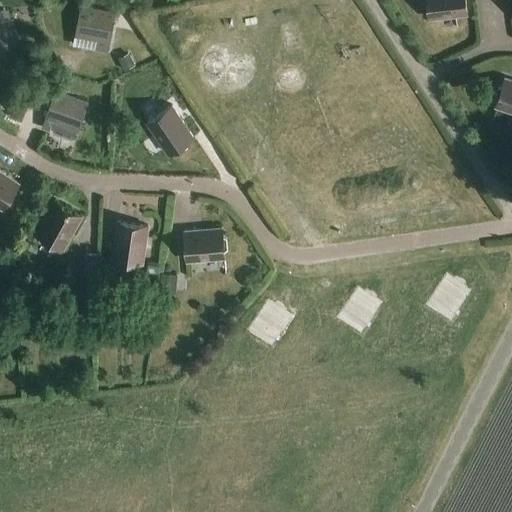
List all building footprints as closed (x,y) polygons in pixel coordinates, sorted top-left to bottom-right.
[(467,15),(465,0),(427,0),(430,19),(467,15)] [(95,48),(100,49),(108,51),(115,13),(81,7),(76,36),(96,40),(95,48)] [(0,51),(22,39),(4,9),(0,11),(0,51)] [(434,28),(435,34),(465,30),(464,23),(434,28)] [(129,54),(119,59),(125,70),(135,65),(129,54)] [(511,111),(511,80),(505,78),(503,85),(499,86),(495,96),(498,99),(496,107),(511,111)] [(52,130),(51,133),(76,141),(89,103),(55,91),(43,127),(52,130)] [(17,102),(13,115),(24,119),(29,106),(17,102)] [(147,122),(168,153),(175,149),(178,151),(187,145),(187,141),(193,137),(172,105),(147,122)] [(0,207),(3,209),(19,184),(0,171),(0,207)] [(63,249),(82,216),(56,201),(37,234),(63,249)] [(132,272),(133,262),(143,263),(148,226),(119,221),(113,259),(117,260),(116,270),(132,272)] [(227,237),(223,236),(222,228),(185,231),(187,261),(225,258),(224,251),(228,248),(227,237)] [(98,277),(99,253),(86,253),(85,277),(98,277)] [(148,265),(147,277),(159,278),(160,266),(148,265)] [(168,265),(161,265),(160,284),(169,284),(168,265)] [(425,305),(450,322),(471,290),(465,286),(465,282),(457,276),(453,278),(447,274),(425,305)] [(337,318),(361,335),(383,303),(376,299),(377,295),(368,289),(364,291),(358,287),(337,318)] [(85,293),(84,306),(94,307),(95,293),(85,293)] [(287,308),(278,302),(274,304),(268,299),(247,331),(272,347),(293,316),(286,312),(287,308)]
